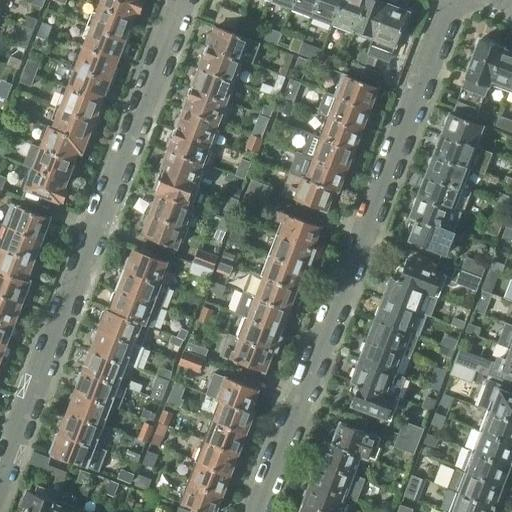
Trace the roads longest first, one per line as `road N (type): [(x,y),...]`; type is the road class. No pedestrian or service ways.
road 1 (residential): [(452,0),(256,511)]
road 2 (residential): [(0,475),(183,0)]
